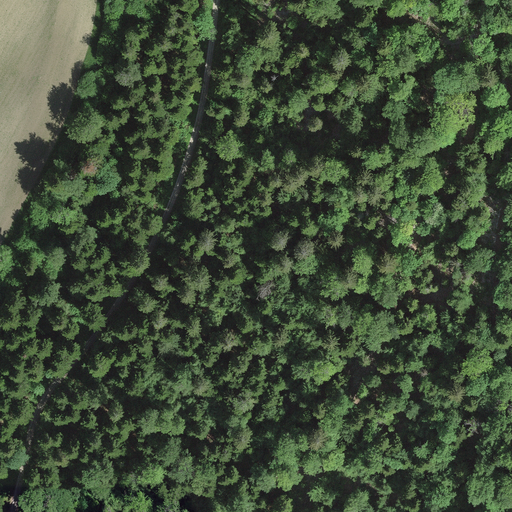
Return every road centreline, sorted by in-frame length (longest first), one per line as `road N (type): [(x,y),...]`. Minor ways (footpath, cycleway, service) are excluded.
road 1 (track): [(216,0),(196,129),(172,201),(142,265),(49,392),(27,441),(12,511)]
road 2 (track): [(488,0),(460,154),(437,188),(362,385),(302,511)]
